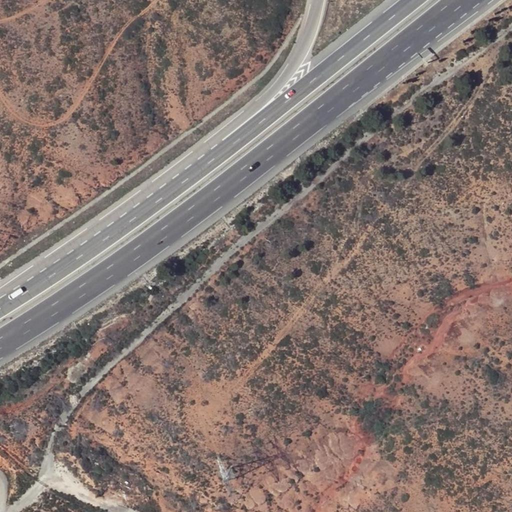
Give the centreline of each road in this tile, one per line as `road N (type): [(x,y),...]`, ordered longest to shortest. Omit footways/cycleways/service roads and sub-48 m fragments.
road 1 (trunk): [(414,0),(107,238),(0,308)]
road 2 (trunk): [(316,0),(303,48),(274,88),(0,296)]
road 3 (trunk): [(0,342),(126,261),(330,106)]
road 4 (trunk): [(330,106),(483,0)]
road 5 (trunk): [(330,106),(463,0)]
